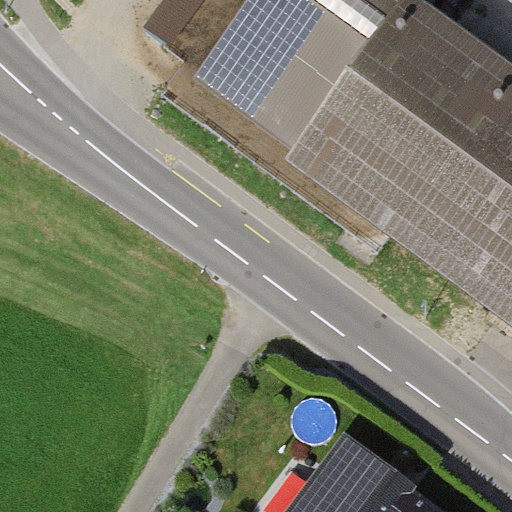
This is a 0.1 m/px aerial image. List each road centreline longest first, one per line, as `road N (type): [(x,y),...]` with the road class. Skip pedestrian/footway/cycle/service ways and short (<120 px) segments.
road 1 (tertiary): [(0,75),(511,458)]
road 2 (track): [(143,511),(281,285)]
